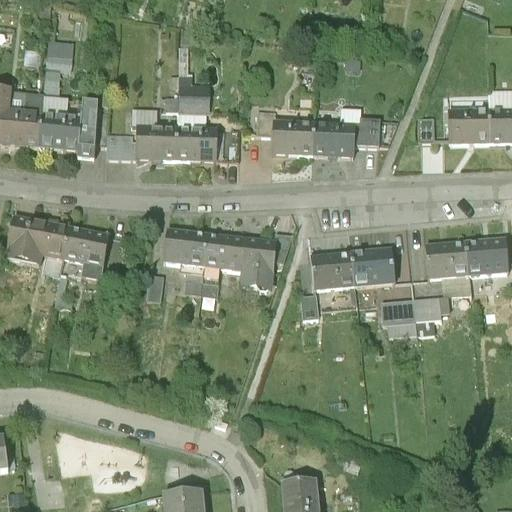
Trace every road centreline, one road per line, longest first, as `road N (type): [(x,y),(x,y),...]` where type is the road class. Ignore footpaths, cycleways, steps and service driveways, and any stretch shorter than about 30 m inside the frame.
road 1 (residential): [(511,191),(203,205),(0,186)]
road 2 (residential): [(254,511),(232,456),(50,405),(0,406)]
